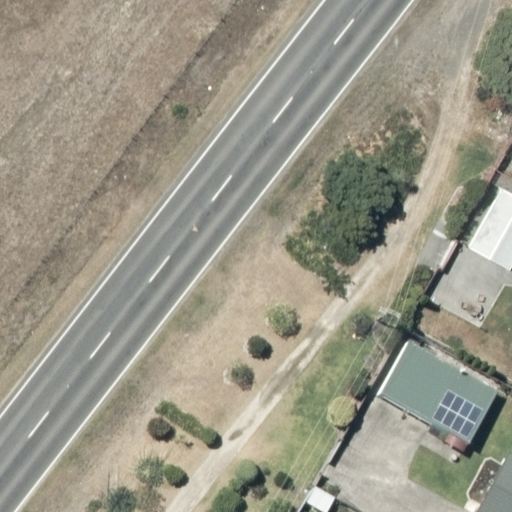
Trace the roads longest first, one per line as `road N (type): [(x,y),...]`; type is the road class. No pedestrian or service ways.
road 1 (trunk): [(0,475),(369,0)]
road 2 (trunk): [(129,0),(0,192)]
